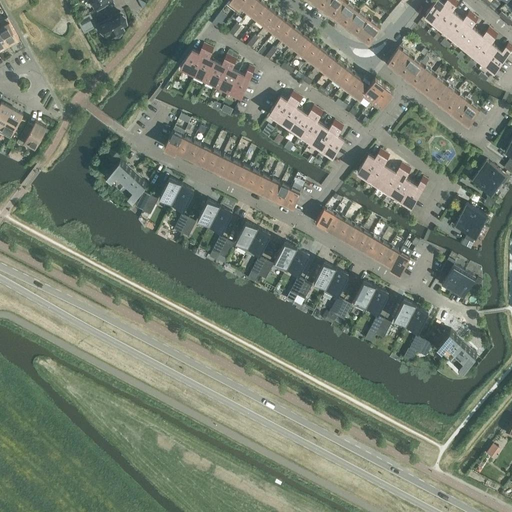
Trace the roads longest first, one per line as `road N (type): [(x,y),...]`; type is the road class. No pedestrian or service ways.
road 1 (tertiary): [(474,511),(0,267)]
road 2 (tertiary): [(0,278),(435,511)]
road 3 (residential): [(127,136),(302,225)]
road 4 (residential): [(302,225),(409,287),(474,313)]
road 5 (residential): [(370,133),(211,33)]
